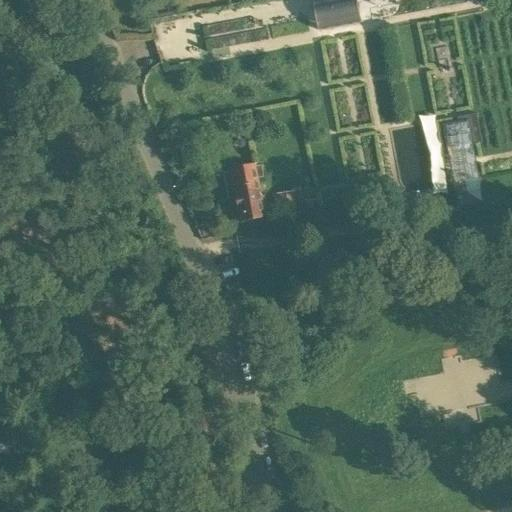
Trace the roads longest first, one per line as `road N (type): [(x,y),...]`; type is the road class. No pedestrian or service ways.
road 1 (tertiary): [(260,511),(223,346),(191,250),(84,0)]
road 2 (track): [(297,0),(198,21),(178,42)]
